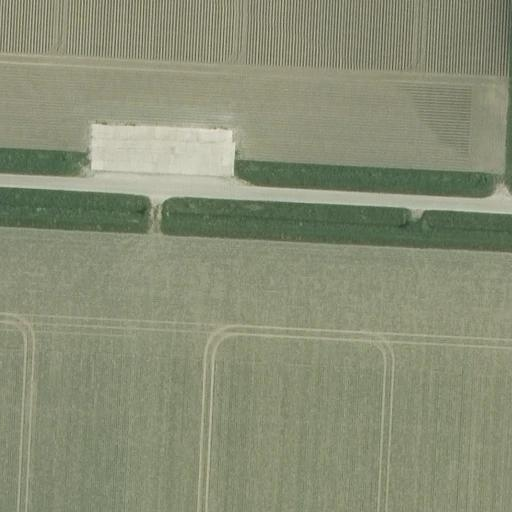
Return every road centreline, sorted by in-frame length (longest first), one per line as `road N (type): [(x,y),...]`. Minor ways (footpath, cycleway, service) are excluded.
road 1 (unclassified): [(511,207),(0,180)]
road 2 (track): [(159,125),(153,246)]
